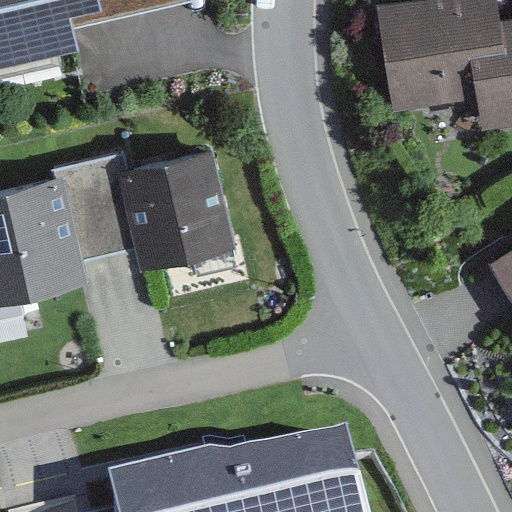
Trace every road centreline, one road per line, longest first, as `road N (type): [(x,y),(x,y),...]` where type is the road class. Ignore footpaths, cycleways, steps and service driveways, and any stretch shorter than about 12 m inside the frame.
road 1 (residential): [(367,323),(290,352),(0,419)]
road 2 (residential): [(367,323),(316,193),(290,74),(286,0)]
road 3 (residential): [(466,511),(367,323)]
